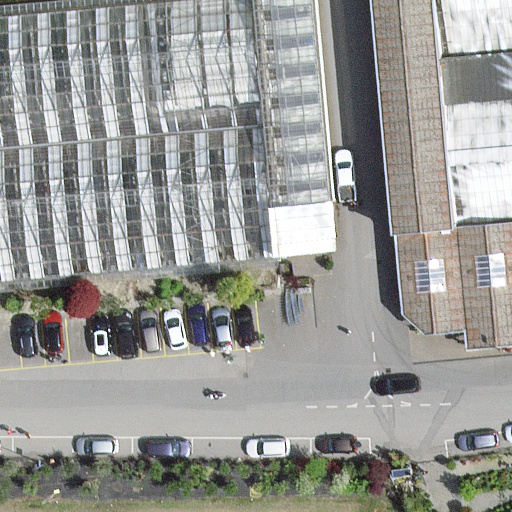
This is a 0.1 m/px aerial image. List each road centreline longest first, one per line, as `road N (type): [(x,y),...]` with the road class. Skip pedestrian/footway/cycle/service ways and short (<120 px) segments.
road 1 (unclassified): [(379,405),(347,0)]
road 2 (residential): [(379,405),(0,410)]
road 3 (residential): [(511,393),(379,405)]
